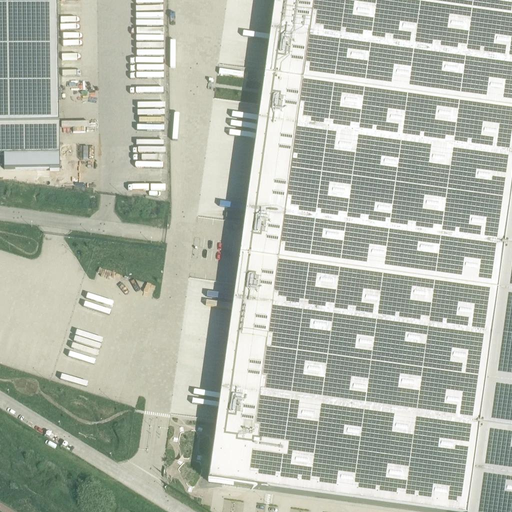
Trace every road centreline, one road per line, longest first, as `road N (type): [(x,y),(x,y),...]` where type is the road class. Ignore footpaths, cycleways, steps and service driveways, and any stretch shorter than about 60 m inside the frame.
road 1 (unclassified): [(0,399),(181,511)]
road 2 (unclassified): [(178,239),(0,215)]
